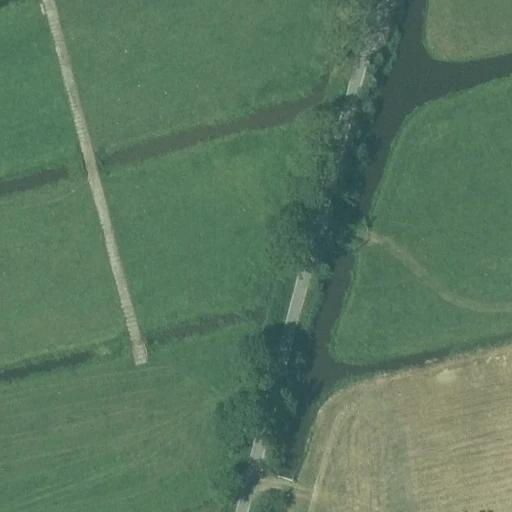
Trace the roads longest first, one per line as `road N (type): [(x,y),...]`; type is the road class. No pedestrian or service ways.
road 1 (unclassified): [(240,511),(373,0)]
road 2 (track): [(139,362),(46,0)]
